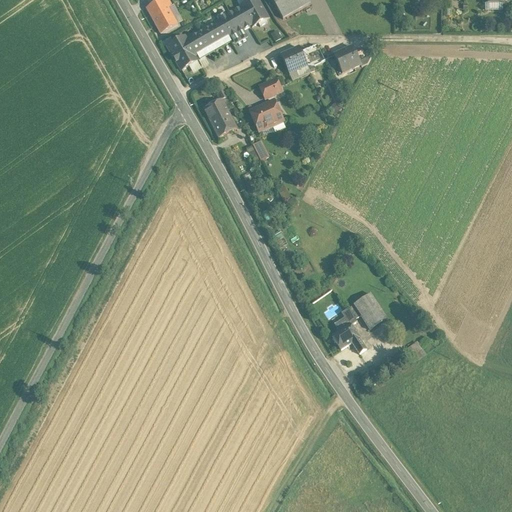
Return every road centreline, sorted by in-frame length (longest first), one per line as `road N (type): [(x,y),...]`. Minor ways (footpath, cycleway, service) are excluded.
road 1 (secondary): [(431,511),(309,342),(181,106)]
road 2 (unclassified): [(181,106),(0,445)]
road 3 (track): [(177,98),(303,40),(511,41)]
road 4 (secondary): [(181,106),(123,0)]
